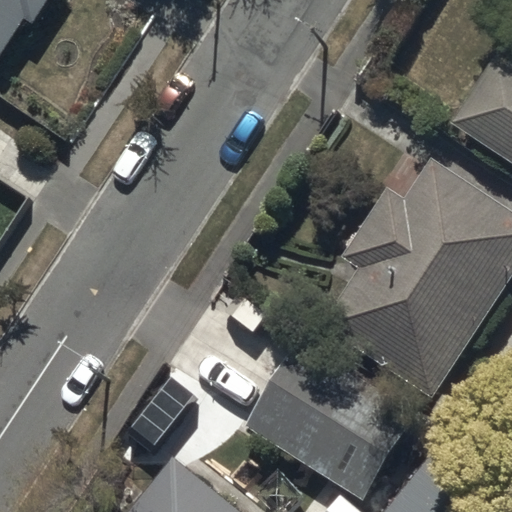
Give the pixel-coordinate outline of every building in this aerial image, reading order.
[(0,0),(0,75),(31,27),(40,33),(61,0),(0,0)] [(511,69),(500,62),(456,129),(511,166),(511,69)] [(437,406),(511,289),(511,212),(438,164),(411,206),(394,195),(350,264),(366,274),(327,334),(437,406)] [(305,349),(251,434),(369,509),(423,424),(305,349)] [(499,511),(511,496),(511,472),(459,430),(393,511),(499,511)] [(243,511),(183,463),(143,511),(243,511)] [(360,511),(344,497),(329,511),(360,511)]
